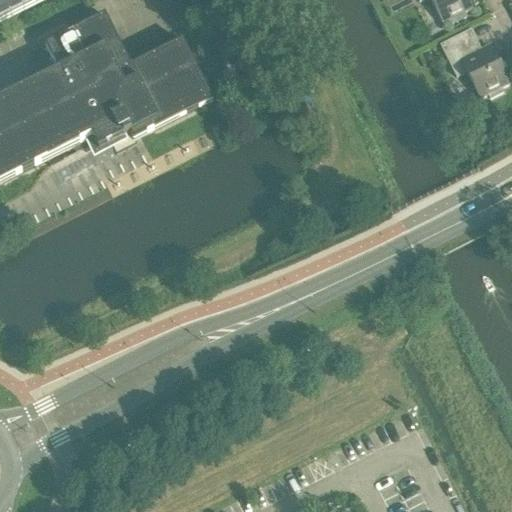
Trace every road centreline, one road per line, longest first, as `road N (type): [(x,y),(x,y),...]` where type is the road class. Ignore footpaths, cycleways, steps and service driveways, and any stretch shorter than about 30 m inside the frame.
road 1 (track): [(0,365),(293,220),(330,168),(319,79)]
road 2 (secondary): [(13,472),(189,364),(371,271)]
road 3 (secondary): [(371,271),(183,339),(0,426)]
road 4 (secondary): [(371,271),(511,196)]
